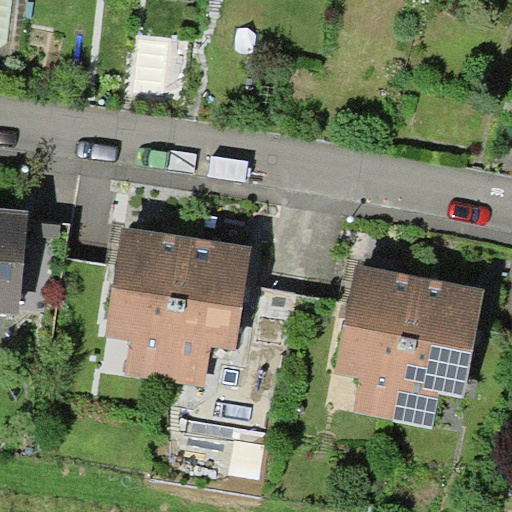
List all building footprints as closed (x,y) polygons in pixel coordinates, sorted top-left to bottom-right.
[(0,312),(12,314),(20,222),(0,219),(0,312)] [(127,349),(164,355),(181,250),(119,240),(105,331),(129,335),(127,349)] [(243,259),(181,250),(164,355),(202,361),(204,347),(228,350),(243,259)] [(357,387),(394,394),(414,289),(352,278),(335,368),(359,373),(357,387)] [(475,301),(414,289),(394,394),(431,401),(434,387),(458,392),(475,301)]
